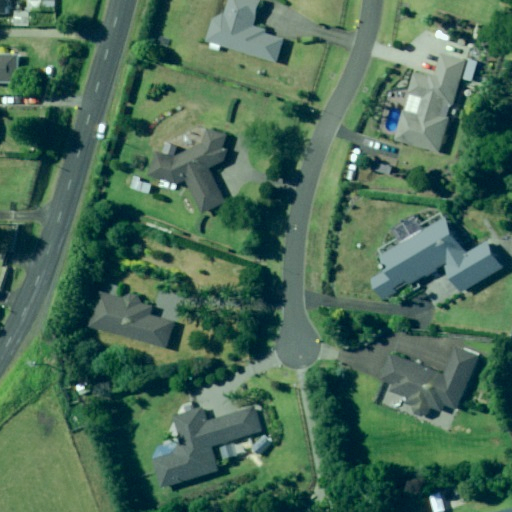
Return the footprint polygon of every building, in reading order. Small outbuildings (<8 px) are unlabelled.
[(0,0),(0,14),(8,14),(8,7),(11,7),(11,1),(8,1),(8,0),(0,0)] [(58,10),(58,0),(29,0),(29,10),(58,10)] [(265,1),(265,0),(232,0),(228,13),(227,12),(216,18),(209,40),(281,62),(289,38),(270,32),(270,29),(268,29),(258,26),(258,23),(260,18),(265,1)] [(455,106),(469,59),(466,59),(444,52),(438,75),(434,74),(433,76),(417,72),(411,93),(425,98),(421,113),(407,109),(399,137),(398,140),(428,148),(427,152),(438,155),(439,151),(442,152),(452,119),(452,118),(445,116),(448,104),(455,106)] [(0,53),(0,82),(21,83),(23,83),(22,82),(23,54),(0,53)] [(228,161),(232,150),(227,148),(231,135),(211,127),(210,130),(205,143),(178,156),(163,151),(161,151),(153,176),(155,176),(152,184),(159,187),(160,184),(162,179),(164,180),(180,185),(187,182),(190,180),(190,182),(206,214),(230,203),(229,200),(215,173),(213,168),(219,165),(228,161)] [(471,254),(464,243),(450,218),(436,227),(427,232),(385,256),(393,270),(376,279),(389,300),(402,292),(401,289),(412,282),(414,285),(451,263),(452,265),(450,266),(451,267),(464,290),(466,293),(508,269),(506,265),(492,241),(471,254)] [(126,296),(115,293),(102,289),(92,325),(169,347),(177,319),(176,319),(153,313),(155,304),(153,304),(143,301),(143,300),(140,293),(133,291),(126,295),(126,296)] [(460,407),(481,356),(482,353),(460,345),(458,344),(447,372),(393,351),(383,379),(385,379),(396,384),(393,390),(411,397),(409,402),(416,405),(420,413),(426,415),(433,412),(435,406),(446,411),(449,403),(459,407),(460,407)] [(92,390),(88,380),(79,384),(83,394),(92,390)] [(156,457),(165,487),(222,470),(214,445),(264,430),(256,405),(240,410),(209,419),(205,405),(193,409),(175,414),(181,433),(183,438),(181,441),(176,451),(156,457)] [(225,445),(229,457),(240,454),(236,442),(225,445)] [(455,503),(452,493),(440,497),(442,506),(455,503)]
